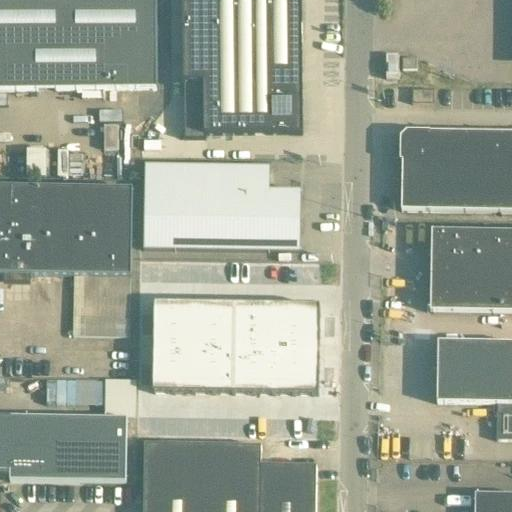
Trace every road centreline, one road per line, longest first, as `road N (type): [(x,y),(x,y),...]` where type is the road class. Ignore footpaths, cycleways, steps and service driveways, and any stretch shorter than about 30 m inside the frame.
road 1 (unclassified): [(352,511),(363,0)]
road 2 (unknown): [(356,319),(511,325)]
